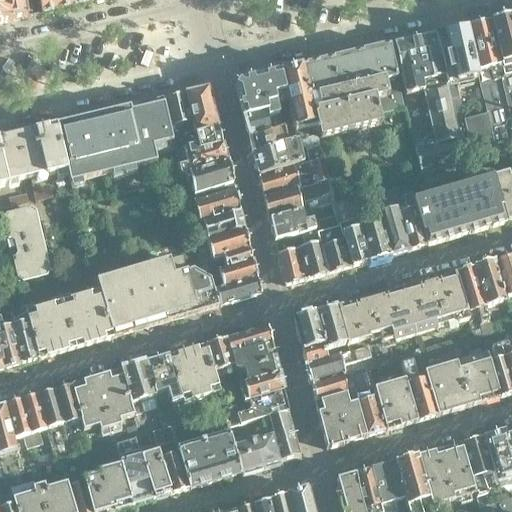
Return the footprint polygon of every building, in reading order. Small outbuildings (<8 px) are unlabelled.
[(0,0),(0,25),(26,19),(21,0),(0,0)] [(57,11),(54,0),(37,0),(40,14),(57,11)] [(73,7),(71,0),(54,0),(57,11),(73,7)] [(511,22),(511,18),(489,24),(502,80),(493,82),(479,86),(486,113),(496,157),(508,154),(511,152),(511,22)] [(502,80),(489,24),(466,29),(476,73),(490,70),(493,82),(502,80)] [(476,73),(466,29),(443,35),(455,84),(477,79),(476,73)] [(465,109),(462,97),(458,98),(455,84),(443,35),(389,48),(394,72),(399,71),(405,96),(422,92),(432,136),(412,141),(419,176),(496,158),(496,157),(486,113),(463,119),(461,110),(465,109)] [(388,98),(384,82),(396,79),(394,72),(389,48),(301,69),(309,100),(316,98),(320,114),(312,115),(318,137),(318,140),(379,126),(374,101),(388,98)] [(312,115),(309,100),(301,69),(279,74),(286,102),(290,120),(294,135),(296,143),(316,137),(318,137),(312,115)] [(286,102),(279,74),(258,79),(266,112),(263,113),(269,134),(281,131),(279,122),(278,117),(277,117),(274,104),(286,102)] [(266,112),(258,79),(240,83),(238,84),(235,89),(235,90),(242,119),(263,113),(266,112)] [(217,129),(209,96),(207,90),(184,96),(194,134),(217,129)] [(194,134),(184,96),(164,100),(174,139),(194,134)] [(174,153),(162,101),(107,114),(122,178),(132,176),(131,170),(155,164),(154,158),(174,153)] [(269,134),(263,113),(242,119),(248,141),(269,134)] [(122,178),(107,114),(55,127),(66,173),(70,191),(80,188),(79,183),(90,180),(89,175),(100,172),(102,177),(111,175),(112,181),(122,178)] [(283,138),(294,135),(290,120),(279,122),(281,131),(269,134),(248,141),(252,156),(285,146),(283,138)] [(66,173),(55,127),(0,139),(0,188),(8,186),(8,185),(45,176),(45,177),(66,173)] [(221,146),(217,129),(194,134),(197,147),(198,152),(221,146)] [(298,167),(294,153),(303,151),(307,164),(321,160),(322,160),(316,137),(296,143),(285,146),(252,156),(258,178),(292,168),(298,167)] [(226,164),(221,146),(198,152),(197,147),(185,150),(189,165),(178,168),(180,178),(187,176),(226,164)] [(328,182),(321,160),(307,164),(313,186),(328,182)] [(231,186),(226,164),(187,176),(193,197),(231,186)] [(511,223),(511,165),(490,172),(491,177),(505,226),(506,225),(511,223)] [(298,190),(292,168),(258,178),(263,200),(298,190)] [(505,226),(491,177),(412,200),(426,249),(505,226)] [(300,204),(310,201),(311,205),(318,203),(317,199),(331,195),(328,182),(313,186),(298,190),(263,200),(268,222),(302,212),(300,204)] [(52,199),(50,191),(32,195),(34,203),(52,199)] [(238,214),(233,191),(182,207),(185,218),(196,214),(199,225),(201,225),(238,214)] [(27,205),(25,196),(8,200),(10,209),(27,205)] [(425,249),(411,200),(402,202),(404,211),(397,214),(408,254),(425,249)] [(366,265),(354,219),(349,202),(335,206),(350,270),(366,265)] [(408,254),(397,214),(394,203),(375,208),(380,225),(389,259),(408,254)] [(350,270),(335,206),(320,210),(319,207),(307,211),(311,226),(310,226),(313,234),(314,238),(315,238),(325,277),(350,270)] [(41,243),(33,210),(2,217),(8,240),(13,239),(16,241),(18,248),(41,243)] [(313,234),(310,226),(311,226),(307,211),(302,212),(268,222),(273,245),(294,239),(306,236),(313,234)] [(242,232),(238,214),(201,225),(206,243),(243,232),(242,232)] [(389,259),(380,225),(369,228),(367,220),(359,222),(358,218),(354,219),(366,265),(389,259)] [(255,280),(250,263),(247,251),(243,232),(206,243),(209,252),(195,256),(198,265),(206,263),(226,257),(230,269),(218,273),(219,277),(223,289),(255,280)] [(325,277),(315,238),(314,238),(313,234),(306,236),(310,249),(297,252),(305,283),(325,277)] [(305,283),(297,252),(294,239),(273,245),(284,289),(305,283)] [(48,276),(41,243),(18,248),(19,256),(18,259),(12,260),(18,283),(48,276)] [(219,308),(210,280),(206,263),(198,265),(199,267),(184,271),(180,257),(147,267),(164,325),(219,308)] [(511,258),(493,264),(505,303),(507,313),(511,311),(511,258)] [(505,303),(493,264),(472,271),(483,310),(505,303)] [(164,325),(147,267),(94,283),(97,293),(111,340),(164,325)] [(483,310),(472,271),(455,276),(466,315),(475,312),(479,326),(487,323),(483,310)] [(468,322),(466,315),(455,276),(440,280),(442,285),(436,286),(435,284),(421,288),(420,285),(381,297),(382,299),(357,306),(357,309),(351,311),(349,306),(335,310),(348,355),(367,350),(369,349),(366,342),(369,341),(368,338),(377,336),(380,345),(392,341),(392,344),(436,331),(435,329),(455,323),(455,326),(468,322)] [(259,297),(258,293),(255,280),(223,289),(219,277),(210,280),(219,308),(259,297)] [(111,340),(97,293),(79,299),(92,346),(111,340)] [(92,346),(79,299),(60,304),(74,351),(92,346)] [(74,351),(60,304),(42,309),(56,357),(74,351)] [(56,357),(42,309),(23,315),(37,362),(56,357)] [(348,355),(335,310),(313,316),(293,322),(301,354),(322,348),(324,353),(337,349),(339,358),(348,355)] [(37,362),(23,315),(22,311),(12,314),(19,339),(12,340),(19,367),(37,362)] [(511,329),(509,319),(488,326),(491,335),(511,329)] [(19,367),(12,340),(9,329),(2,331),(0,322),(0,357),(4,371),(19,367)] [(270,346),(267,333),(266,330),(225,342),(230,358),(270,346)] [(233,370),(230,358),(225,342),(205,348),(213,376),(233,370)] [(511,357),(510,358),(506,344),(498,347),(511,393),(511,357)] [(278,377),(270,346),(230,358),(233,370),(234,374),(243,374),(246,386),(278,377)] [(511,396),(511,393),(498,347),(491,349),(495,363),(488,364),(499,400),(511,396)] [(219,396),(213,376),(205,348),(167,359),(175,387),(180,403),(182,407),(219,396)] [(326,361),(324,353),(322,348),(301,354),(305,367),(326,361)] [(344,377),(342,367),(370,359),(367,350),(348,355),(339,358),(326,361),(305,367),(310,387),(344,377)] [(499,400),(488,364),(486,357),(424,375),(425,380),(436,418),(499,400)] [(175,387),(167,359),(145,365),(153,393),(164,389),(170,406),(173,405),(180,403),(175,387)] [(436,418),(425,380),(414,383),(415,381),(408,359),(398,362),(403,381),(416,424),(436,418)] [(154,397),(153,393),(145,365),(120,373),(133,416),(136,429),(148,425),(143,409),(141,409),(139,401),(154,397)] [(344,397),(341,385),(354,381),(357,393),(363,392),(372,389),(367,371),(344,377),(310,387),(314,405),(344,397)] [(133,416),(120,373),(69,388),(70,389),(80,422),(82,431),(98,427),(100,432),(119,427),(117,421),(133,416)] [(282,394),(278,377),(246,386),(238,388),(243,405),(248,404),(282,394)] [(416,424),(403,381),(373,390),(385,433),(416,424)] [(71,425),(80,422),(70,389),(53,394),(68,447),(72,459),(75,458),(89,454),(84,437),(75,440),(71,425)] [(385,433),(373,390),(372,389),(363,392),(365,400),(355,403),(365,439),(385,433)] [(68,447),(53,394),(36,398),(46,432),(52,452),(68,447)] [(287,415),(282,394),(248,404),(250,414),(236,418),(234,410),(225,413),(222,414),(227,432),(266,421),(287,415)] [(365,439),(355,403),(352,394),(344,397),(314,405),(325,451),(329,450),(330,452),(347,447),(346,445),(365,440),(365,439)] [(46,432),(36,398),(20,403),(33,447),(39,445),(36,435),(46,432)] [(33,447),(20,403),(4,407),(4,408),(13,441),(24,438),(27,449),(33,447)] [(227,432),(222,414),(220,407),(174,421),(176,427),(169,429),(188,491),(240,476),(232,450),(227,432)] [(23,473),(13,441),(4,408),(0,408),(0,480),(1,480),(2,480),(5,479),(23,473)] [(299,458),(287,415),(266,421),(270,434),(267,434),(268,439),(270,438),(278,464),(299,458)] [(188,491),(169,429),(152,434),(156,448),(168,445),(171,454),(167,455),(168,459),(160,461),(171,496),(188,491)] [(511,431),(503,434),(511,463),(511,431)] [(511,463),(503,434),(482,440),(491,474),(495,486),(511,481),(511,463)] [(270,438),(268,439),(263,441),(256,443),(255,441),(251,442),(259,470),(270,467),(278,464),(270,438)] [(154,501),(140,453),(135,439),(113,446),(120,468),(131,508),(154,501)] [(480,477),(491,474),(482,440),(460,446),(472,491),(478,509),(486,507),(482,494),(485,493),(480,477)] [(259,470),(251,442),(246,444),(247,445),(232,450),(240,476),(259,470)] [(472,491),(460,446),(416,459),(428,500),(428,503),(472,491)] [(171,496),(160,461),(156,448),(140,453),(154,501),(170,497),(171,496)] [(55,464),(53,458),(37,462),(39,469),(55,464)] [(80,474),(75,458),(72,459),(57,463),(62,480),(64,479),(80,474)] [(428,500),(416,459),(393,466),(403,499),(406,511),(420,511),(418,503),(428,500)] [(403,499),(393,466),(369,473),(380,511),(393,511),(391,503),(403,499)] [(116,511),(131,508),(120,468),(97,475),(98,480),(83,484),(91,511),(107,511),(113,510),(113,511),(116,511)] [(380,511),(369,473),(353,477),(363,511),(380,511)] [(363,511),(353,477),(335,482),(343,509),(338,510),(338,511),(363,511)] [(74,511),(67,489),(64,479),(62,480),(42,486),(42,488),(33,490),(32,488),(10,495),(13,506),(14,511),(74,511)] [(91,511),(83,484),(67,489),(74,511),(91,511)] [(312,511),(308,494),(307,491),(303,492),(286,497),(289,511),(312,511)] [(14,511),(13,506),(4,509),(1,496),(0,496),(0,511),(14,511)] [(289,511),(286,497),(252,508),(253,511),(289,511)] [(511,511),(511,498),(499,503),(502,511),(511,511)]
